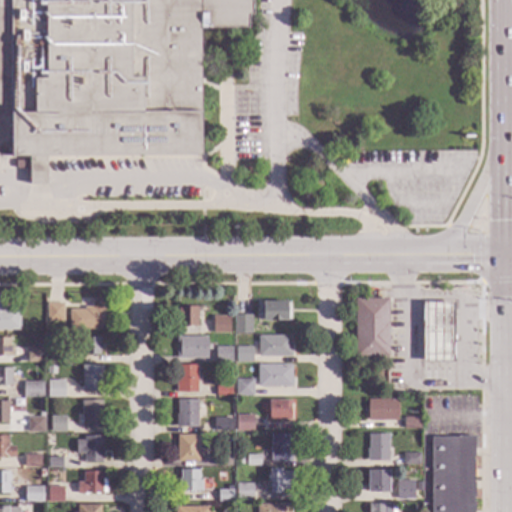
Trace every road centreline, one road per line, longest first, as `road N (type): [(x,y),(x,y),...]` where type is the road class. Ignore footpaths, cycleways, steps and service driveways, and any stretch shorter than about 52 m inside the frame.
road 1 (primary): [(497,0),(503,511)]
road 2 (residential): [(511,260),(0,259)]
road 3 (residential): [(139,259),(140,511)]
road 4 (residential): [(332,260),(330,511)]
road 5 (primary): [(503,158),(458,230),(411,260)]
